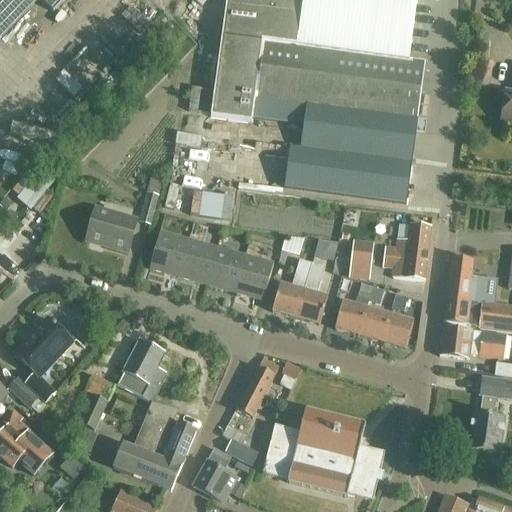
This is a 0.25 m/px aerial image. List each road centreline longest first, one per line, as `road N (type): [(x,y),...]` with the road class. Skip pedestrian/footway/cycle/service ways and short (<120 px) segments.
road 1 (unclassified): [(454,0),(435,156),(445,213),(420,381)]
road 2 (residential): [(0,319),(32,285),(50,280),(250,342)]
road 3 (residential): [(174,511),(250,342)]
road 4 (residential): [(250,342),(420,381)]
road 5 (residential): [(429,511),(431,481),(412,452),(420,381)]
